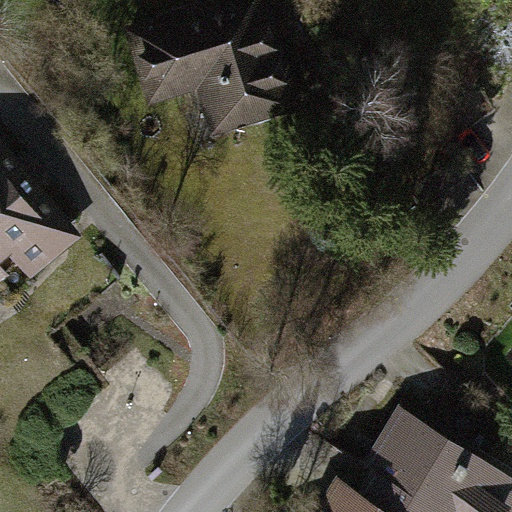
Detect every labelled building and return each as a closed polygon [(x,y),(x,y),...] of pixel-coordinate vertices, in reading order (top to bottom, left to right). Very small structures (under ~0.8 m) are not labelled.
[(262,0),(211,0),(129,26),(153,100),(196,86),(210,130),(295,104),(262,0)] [(0,142),(0,306),(80,241),(0,142)] [(511,316),(483,342),(511,374),(511,316)] [(511,475),(396,408),(349,489),(388,511),(502,511),(511,496),(511,475)] [(388,511),(349,489),(334,480),(314,511),(388,511)]
